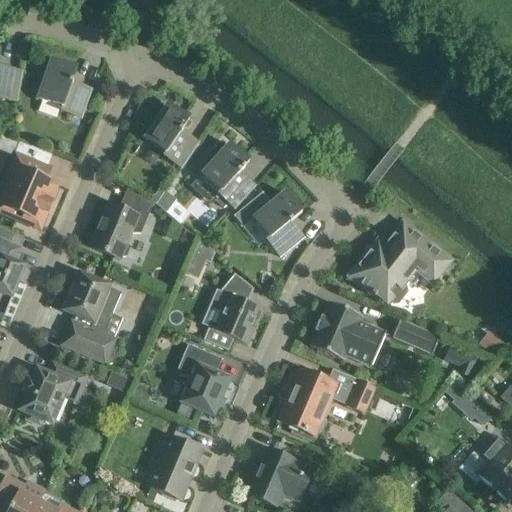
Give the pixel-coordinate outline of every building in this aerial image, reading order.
[(51,62),(37,100),(61,108),(60,112),(80,119),(90,91),(72,84),(72,82),(71,82),(76,70),(51,62)] [(0,99),(10,101),(16,102),(21,72),(16,71),(0,68),(0,99)] [(181,169),(197,144),(181,133),(182,131),(181,131),(188,120),(166,106),(144,140),(165,154),(163,157),(181,169)] [(227,204),(233,210),(254,187),(239,174),(240,173),(240,172),(248,163),(228,145),(217,158),(208,150),(190,170),(200,179),(202,176),(220,192),(213,200),(223,209),(227,204)] [(1,194),(0,197),(0,214),(15,221),(40,232),(47,214),(52,203),(57,191),(52,189),(45,186),(46,181),(42,179),(47,167),(14,153),(12,158),(3,181),(6,182),(1,194)] [(119,261),(120,258),(126,258),(130,248),(126,244),(130,234),(140,234),(153,204),(127,188),(127,189),(129,191),(121,210),(108,204),(101,222),(103,223),(99,231),(97,230),(90,248),(119,261)] [(176,201),(165,192),(156,206),(166,214),(176,201)] [(269,206),(253,219),(269,239),(266,241),(279,258),(303,239),(292,225),(303,216),(301,214),(284,193),(269,206)] [(433,285),(440,275),(451,262),(402,223),(384,246),(377,241),(348,277),(374,298),(376,295),(388,305),(390,302),(393,304),(398,304),(406,293),(406,288),(403,286),(415,271),(433,285)] [(18,283),(24,285),(29,273),(24,270),(25,267),(14,262),(20,249),(0,240),(0,293),(11,299),(18,283)] [(198,240),(191,257),(205,263),(210,265),(214,254),(203,244),(198,240)] [(71,323),(60,347),(104,365),(105,365),(106,366),(107,366),(108,366),(108,365),(109,365),(110,365),(111,365),(111,364),(112,364),(113,363),(114,362),(115,361),(115,360),(116,360),(116,359),(116,358),(116,357),(116,356),(116,355),(116,354),(116,353),(115,352),(115,351),(114,350),(113,349),(112,349),(112,348),(111,348),(114,341),(113,341),(101,336),(109,316),(118,295),(118,294),(107,289),(108,287),(78,274),(62,312),(76,318),(74,324),(71,323)] [(210,306),(202,326),(209,328),(203,341),(228,352),(233,340),(247,346),(253,331),(250,330),(258,309),(246,304),(252,290),(234,275),(220,293),(216,291),(210,306)] [(346,357),(371,368),(385,334),(359,323),(362,318),(328,304),(322,319),(320,318),(314,332),(316,332),(309,348),(335,359),(344,363),(346,357)] [(399,321),(392,338),(432,356),(439,339),(399,321)] [(491,356),(502,344),(490,334),(479,345),(491,356)] [(190,381),(181,404),(213,417),(213,415),(217,417),(219,411),(216,410),(229,380),(215,375),(222,360),(188,346),(175,374),(190,381)] [(465,354),(460,367),(473,373),(478,360),(465,354)] [(23,392),(28,394),(21,411),(29,414),(28,418),(29,422),(37,425),(40,423),(42,420),(50,423),(61,398),(75,404),(87,378),(51,362),(45,376),(37,372),(32,383),(28,381),(23,392)] [(125,363),(120,376),(133,382),(138,369),(125,363)] [(278,422),(314,438),(316,434),(321,432),(325,422),(323,417),(331,399),(348,406),(347,407),(364,414),(375,389),(349,378),(344,389),(300,370),(299,372),(296,373),(293,380),(294,383),(278,422)] [(111,373),(105,386),(127,395),(133,382),(120,376),(111,373)] [(451,386),(443,396),(453,404),(450,407),(470,424),(472,421),(482,430),(491,420),(481,411),(451,386)] [(511,389),(509,387),(499,399),(511,410),(511,389)] [(477,388),(472,394),(477,399),(483,393),(477,388)] [(180,502),(190,480),(202,451),(167,437),(160,454),(158,453),(154,463),(155,464),(146,487),(162,494),(161,496),(175,502),(176,500),(180,502)] [(474,483),(478,479),(508,505),(511,501),(511,462),(511,452),(495,438),(464,473),(474,483)] [(255,474),(246,495),(249,496),(277,509),(283,495),(292,499),(300,503),(314,472),(306,468),(296,464),(297,463),(266,449),(255,474)] [(406,472),(398,481),(405,488),(413,479),(406,472)] [(4,476),(0,484),(0,508),(7,511),(33,511),(38,502),(21,493),(25,487),(4,476)] [(38,502),(33,511),(73,511),(59,505),(56,511),(38,502)]
